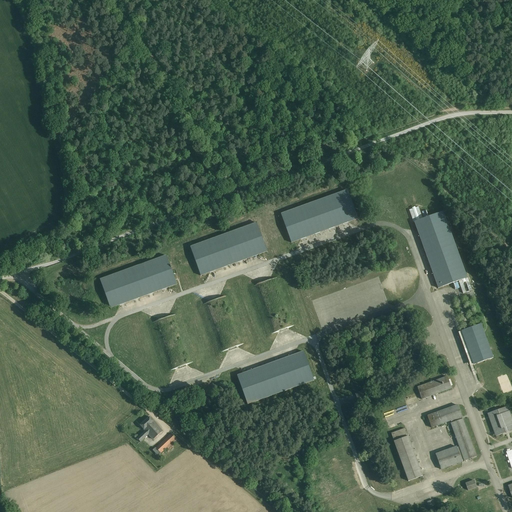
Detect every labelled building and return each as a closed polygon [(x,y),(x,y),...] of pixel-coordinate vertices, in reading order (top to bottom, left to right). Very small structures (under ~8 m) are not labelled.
[(281,212),(291,243),(358,219),(347,189),(281,212)] [(443,210),(414,221),(439,289),(468,278),(443,210)] [(256,222),(190,246),(201,275),(267,251),(256,222)] [(166,254),(99,279),(110,309),(177,284),(166,254)] [(277,278),(255,285),(274,335),(295,326),(277,278)] [(224,298),(202,305),(220,354),(242,346),(224,298)] [(175,314),(153,321),(172,371),(193,362),(175,314)] [(481,324),(460,332),(473,367),(494,359),(481,324)] [(302,350),(237,375),(248,405),(314,380),(302,350)] [(448,376),(417,386),(423,398),(452,388),(448,376)] [(365,391),(355,394),(358,403),(367,400),(365,391)] [(458,405),(428,414),(432,428),(462,418),(458,405)] [(511,421),(507,407),(488,413),(495,436),(511,430),(511,421)] [(140,426),(144,430),(154,422),(150,417),(140,426)] [(465,462),(477,457),(462,418),(450,422),(465,462)] [(145,431),(147,433),(156,425),(154,422),(144,430),(145,431)] [(163,432),(156,425),(147,433),(149,435),(153,440),(163,432)] [(140,442),(149,435),(147,433),(145,431),(137,439),(140,442)] [(171,434),(152,451),(159,458),(177,441),(171,434)] [(423,477),(408,436),(392,442),(407,483),(423,477)] [(457,446),(435,454),(440,470),(462,463),(457,446)] [(156,461),(159,458),(152,451),(149,454),(156,461)] [(474,480),(466,483),(468,490),(476,487),(474,480)]
